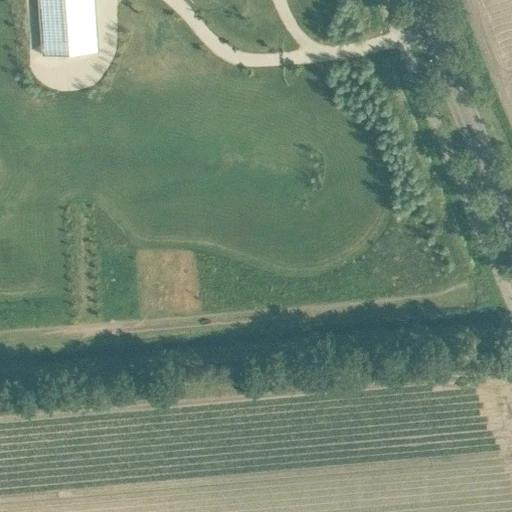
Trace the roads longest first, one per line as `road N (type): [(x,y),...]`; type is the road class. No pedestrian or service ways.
road 1 (track): [(0,375),(511,322)]
road 2 (tertiary): [(511,225),(417,0)]
